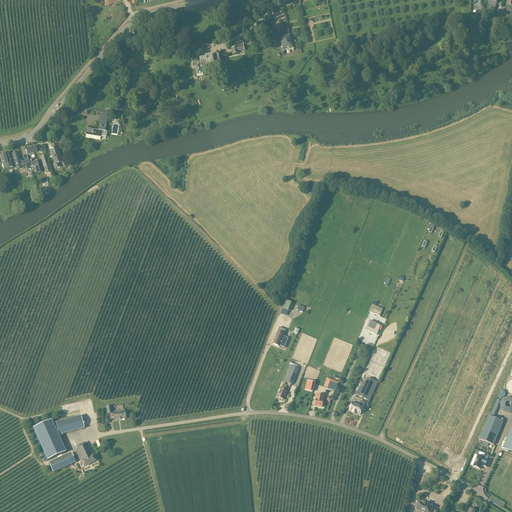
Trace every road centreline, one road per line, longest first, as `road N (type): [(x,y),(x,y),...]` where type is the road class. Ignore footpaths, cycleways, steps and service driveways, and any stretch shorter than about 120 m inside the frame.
road 1 (unclassified): [(503,511),(371,435),(284,413),(89,438)]
road 2 (unclassified): [(52,111),(129,24),(203,0)]
road 3 (track): [(122,30),(191,51),(214,49),(261,21),(274,0)]
